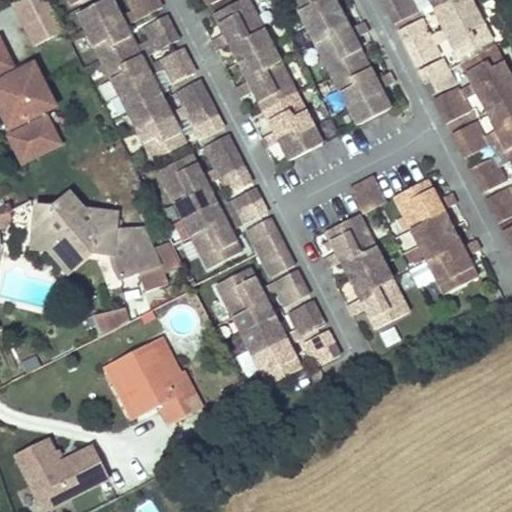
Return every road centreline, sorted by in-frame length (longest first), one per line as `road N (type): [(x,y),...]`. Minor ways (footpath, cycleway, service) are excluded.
road 1 (residential): [(180,0),(278,192)]
road 2 (residential): [(278,192),(431,117)]
road 3 (residential): [(278,192),(347,337)]
road 4 (residential): [(431,117),(498,250)]
road 5 (residential): [(431,117),(371,0)]
